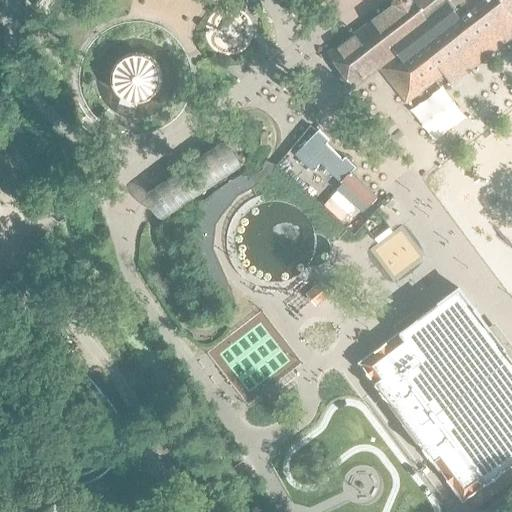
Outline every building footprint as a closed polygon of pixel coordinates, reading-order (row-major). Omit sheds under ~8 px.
[(352,89),(354,87),(380,67),(407,102),(443,74),(451,84),(511,36),(511,0),(395,0),(327,52),(352,89)] [(301,14),(301,11),(302,6),(290,4),(289,12),(301,14)] [(341,182),(352,171),(315,134),(296,153),(312,170),(320,162),(341,182)] [(322,282),(307,293),(316,304),(330,293),(329,292),(335,287),(328,278),(322,283),(322,282)] [(511,358),(457,287),(357,365),(461,502),(511,463),(511,358)] [(0,310),(0,313),(22,341),(31,334),(7,305),(0,310)]
